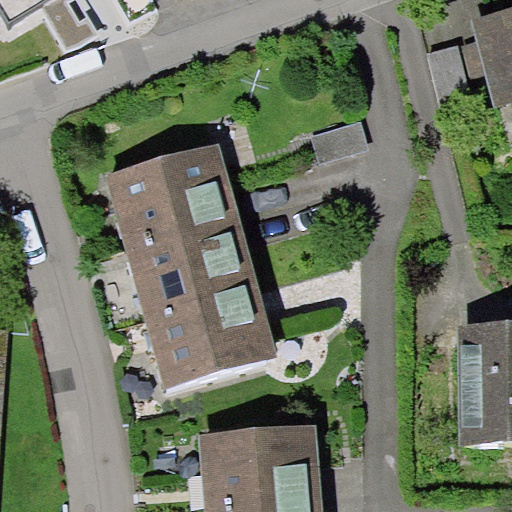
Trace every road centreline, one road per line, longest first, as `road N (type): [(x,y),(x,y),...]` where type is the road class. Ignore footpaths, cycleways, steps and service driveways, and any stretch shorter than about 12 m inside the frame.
road 1 (residential): [(100,511),(67,298),(9,123)]
road 2 (residential): [(336,0),(9,123)]
